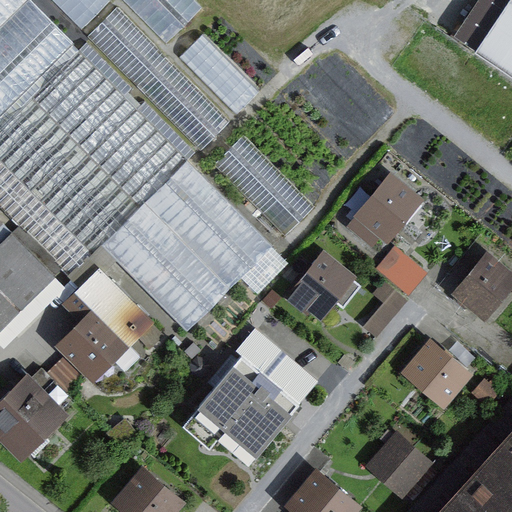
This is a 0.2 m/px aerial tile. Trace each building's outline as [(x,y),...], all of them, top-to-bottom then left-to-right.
[(0,0),(0,115),(72,45),(27,0),(0,0)] [(107,0),(52,0),(81,28),(108,0),(107,0)] [(126,0),(163,37),(198,3),(194,0),(126,0)] [(511,0),(504,0),(475,45),(511,69),(511,0)] [(202,148),(229,121),(115,5),(88,32),(202,148)] [(237,111),(259,89),(204,33),(181,55),(237,111)] [(0,203),(69,272),(193,147),(87,42),(0,128),(0,203)] [(284,231),(311,204),(240,131),(212,158),(284,231)] [(190,330),(273,245),(187,162),(104,247),(190,330)] [(382,251),(423,197),(389,172),(348,226),(382,251)] [(0,342),(61,280),(0,221),(0,342)] [(489,318),(511,286),(511,267),(486,249),(454,293),(489,318)] [(361,284),(324,254),(290,297),(306,310),(311,304),(320,312),(332,297),(343,306),(361,284)] [(393,280),(363,318),(380,332),(410,294),(393,280)] [(58,346),(93,379),(126,344),(91,311),(58,346)] [(156,319),(139,332),(151,346),(167,333),(156,319)] [(444,397),(465,373),(430,343),(409,367),(444,397)] [(248,462),(299,402),(241,354),(199,404),(224,426),(216,435),(248,462)] [(0,436),(19,457),(67,412),(29,371),(0,397),(0,436)] [(511,511),(511,435),(441,511),(511,511)] [(411,497),(435,471),(398,438),(374,464),(411,497)] [(127,511),(173,511),(186,499),(146,462),(112,498),(127,511)] [(295,511),(354,511),(361,505),(316,468),(286,504),(295,511)]
